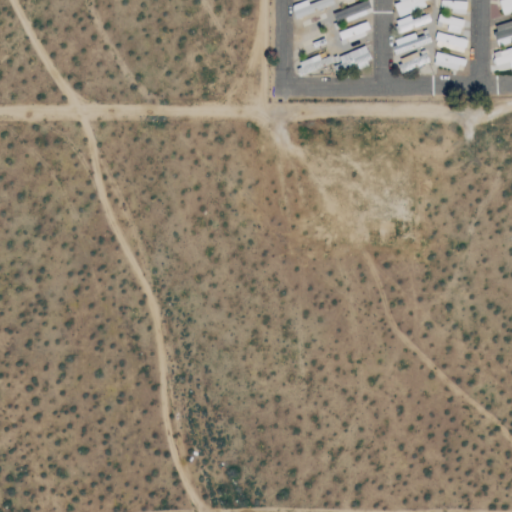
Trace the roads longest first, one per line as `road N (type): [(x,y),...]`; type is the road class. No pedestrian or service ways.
road 1 (residential): [(511,89),(279,88),(279,0)]
road 2 (track): [(236,511),(511,508)]
